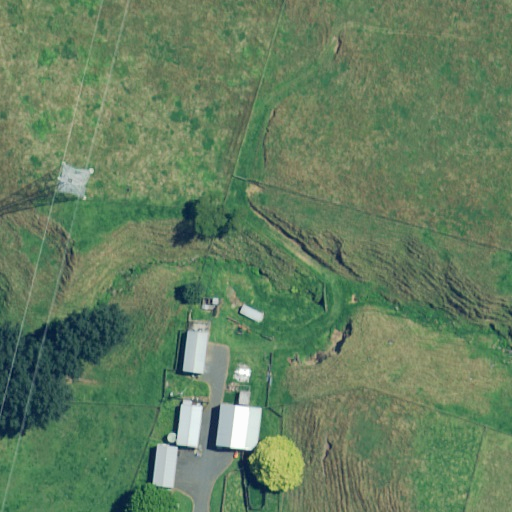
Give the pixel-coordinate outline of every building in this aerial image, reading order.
[(263,316),(243,306),(239,313),(259,324),(263,316)] [(207,334),(187,332),(183,372),(203,374),(207,334)] [(249,393),(239,392),(239,404),(249,405),(249,393)] [(202,408),(181,405),(177,445),(198,448),(202,408)] [(261,410),(221,406),(216,447),(256,451),(261,410)] [(177,447),(156,446),(153,486),(173,488),(177,447)]
